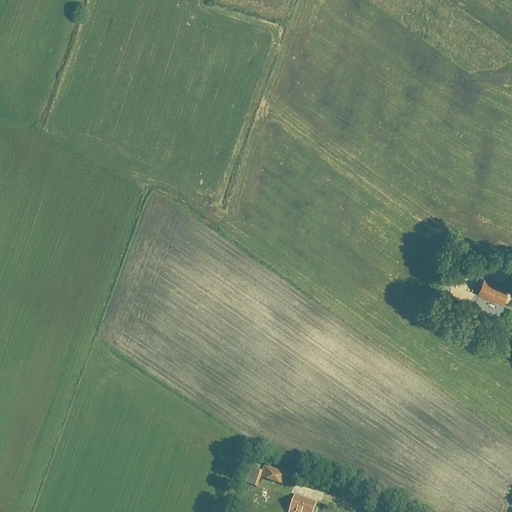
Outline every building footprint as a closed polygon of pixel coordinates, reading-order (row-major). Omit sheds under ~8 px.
[(485,279),(476,296),(487,301),(488,299),(502,305),(508,290),(493,284),(494,283),(485,279)] [(450,286),(439,281),(431,298),(441,303),(450,286)] [(464,305),(450,298),(445,309),(459,315),(464,305)] [(483,322),(487,313),(480,310),(476,319),(483,322)] [(284,486),(288,474),(265,466),(262,472),(251,467),(245,483),(257,488),(261,478),(284,486)] [(313,511),(316,504),(295,496),(289,511),(313,511)]
